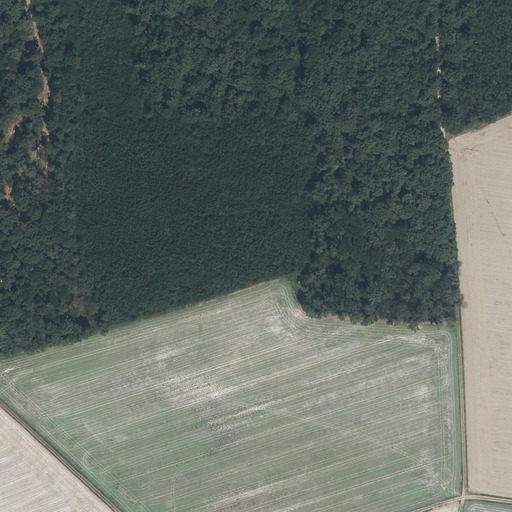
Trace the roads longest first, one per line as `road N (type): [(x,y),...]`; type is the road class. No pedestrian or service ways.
road 1 (track): [(460,511),(456,309),(430,0)]
road 2 (track): [(0,406),(115,511)]
